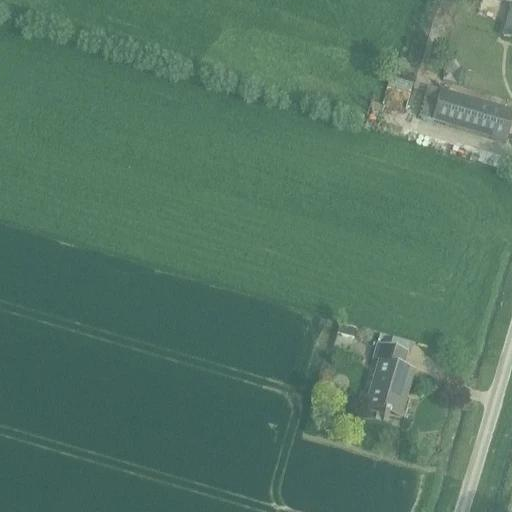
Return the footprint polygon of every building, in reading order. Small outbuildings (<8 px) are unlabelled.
[(446,78),(442,80),(457,87),(467,80),(460,69),(459,70),(450,76),(446,78)] [(389,79),(387,89),(409,95),(412,85),(389,79)] [(418,119),(433,124),(505,144),(511,120),(511,114),(441,94),(426,90),(418,119)] [(339,326),(336,336),(353,341),(356,332),(339,326)] [(359,404),(357,409),(401,422),(415,372),(408,370),(404,369),(408,355),(408,354),(376,345),(376,346),(372,361),(377,363),(365,406),(359,404)]
